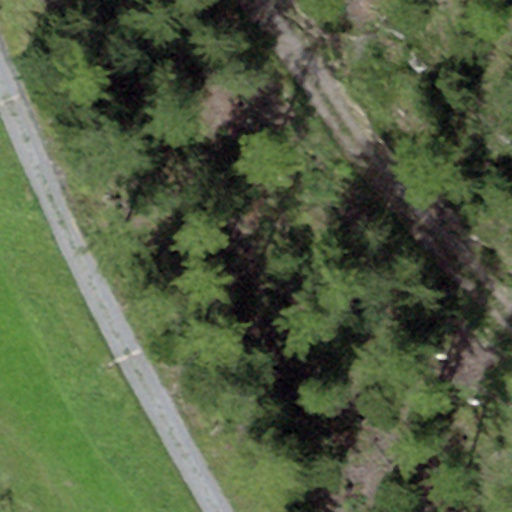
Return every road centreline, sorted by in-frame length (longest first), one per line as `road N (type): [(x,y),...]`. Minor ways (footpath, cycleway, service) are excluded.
road 1 (track): [(210,511),(111,327),(0,89)]
road 2 (track): [(253,0),(511,322)]
